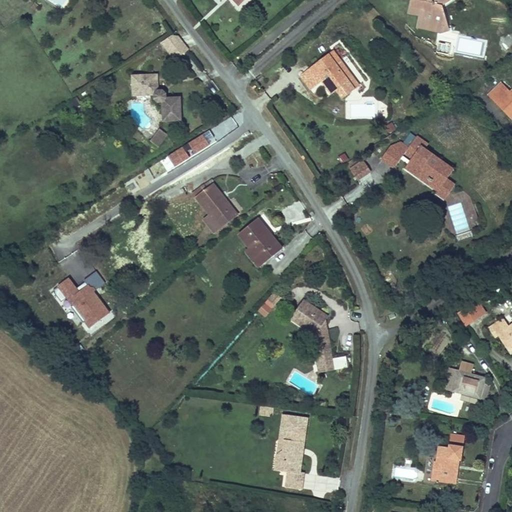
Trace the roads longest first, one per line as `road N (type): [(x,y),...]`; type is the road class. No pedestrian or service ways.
road 1 (residential): [(350,511),(373,363),(365,300),(310,194),(168,0)]
road 2 (track): [(374,339),(511,251)]
